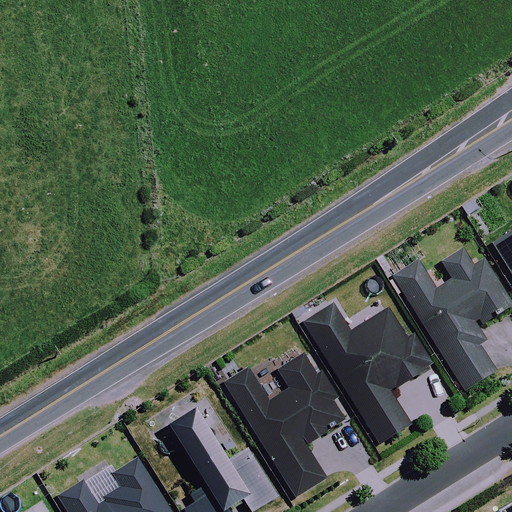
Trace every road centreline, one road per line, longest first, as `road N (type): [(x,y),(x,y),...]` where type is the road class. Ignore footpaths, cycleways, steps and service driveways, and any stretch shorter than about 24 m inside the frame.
road 1 (secondary): [(0,439),(511,120)]
road 2 (residential): [(379,511),(511,428)]
